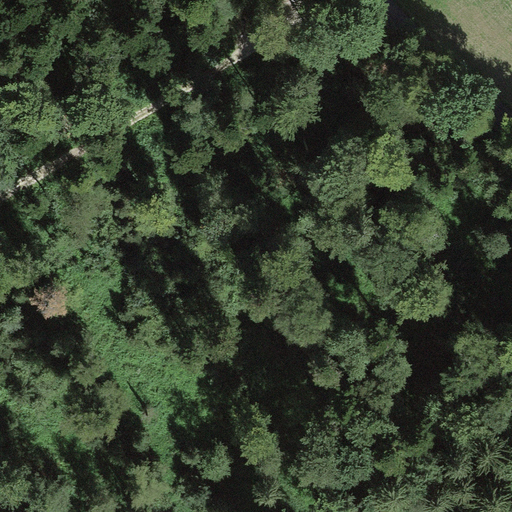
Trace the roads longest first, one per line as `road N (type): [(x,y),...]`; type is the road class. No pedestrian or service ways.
road 1 (track): [(340,0),(0,200)]
road 2 (residential): [(511,158),(341,0)]
